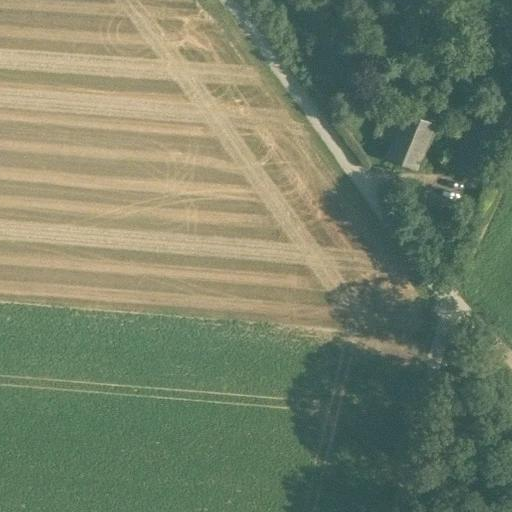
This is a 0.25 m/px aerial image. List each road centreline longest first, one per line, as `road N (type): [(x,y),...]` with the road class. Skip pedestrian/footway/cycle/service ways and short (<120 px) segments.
road 1 (unclassified): [(232,0),(446,303)]
road 2 (track): [(397,511),(446,303)]
road 3 (track): [(511,152),(446,303)]
